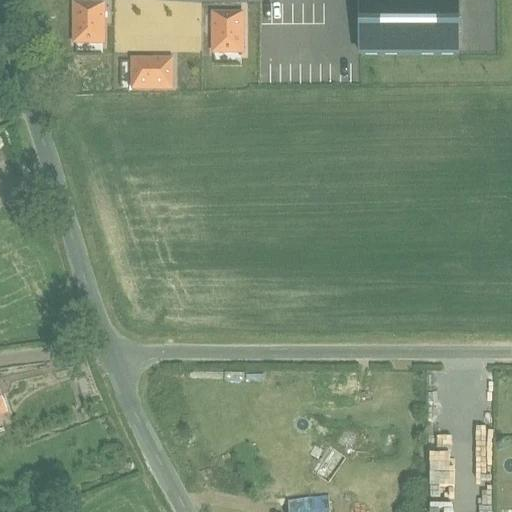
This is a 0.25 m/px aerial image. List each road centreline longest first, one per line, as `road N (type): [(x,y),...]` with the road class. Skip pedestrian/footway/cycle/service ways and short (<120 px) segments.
road 1 (unclassified): [(511,354),(112,356)]
road 2 (unclassified): [(112,356),(0,0)]
road 3 (unclassified): [(188,511),(112,356)]
